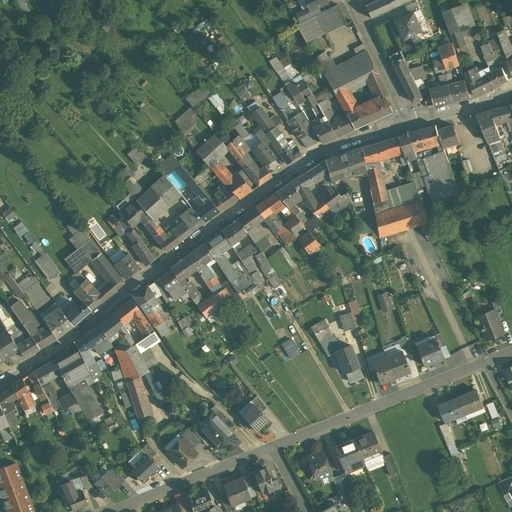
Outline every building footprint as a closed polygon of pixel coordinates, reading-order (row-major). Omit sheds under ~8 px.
[(327,3),(325,0),(297,0),(303,11),(309,8),(310,11),(317,8),(327,3)] [(378,0),(365,6),(370,18),(412,0),(378,0)] [(407,9),(409,15),(420,10),(420,9),(418,4),(407,9)] [(300,23),(296,25),(305,43),(346,23),(338,5),(300,23)] [(447,22),(451,33),(461,30),(470,27),(462,5),(443,11),(447,22)] [(303,11),(296,15),(300,23),(319,14),(317,8),(310,11),(309,8),(303,11)] [(409,15),(396,21),(404,39),(422,31),(417,18),(423,16),(420,10),(409,15)] [(101,30),(108,34),(113,26),(106,22),(101,30)] [(182,25),(176,30),(182,36),(187,31),(182,25)] [(461,30),(451,33),(457,49),(467,46),(461,30)] [(511,52),(504,30),(497,33),(499,38),(508,62),(511,60),(511,56),(511,55),(511,52)] [(501,57),(489,62),(490,64),(488,65),(488,67),(491,72),(502,67),(508,64),(508,63),(508,62),(499,38),(494,40),(498,50),(501,57)] [(53,50),(61,56),(69,45),(60,39),(53,50)] [(401,43),(404,50),(413,46),(410,39),(401,43)] [(494,40),(488,42),(489,44),(492,52),(498,50),(494,40)] [(452,43),(438,48),(443,60),(446,70),(459,65),(452,43)] [(353,49),(357,56),(366,51),(363,44),(353,49)] [(489,44),(481,47),(484,55),(492,52),(489,44)] [(310,52),(314,58),(324,53),(321,46),(310,52)] [(492,52),(484,55),(484,56),(486,63),(489,62),(501,57),(498,50),(492,52)] [(323,73),(329,84),(341,77),(371,62),(366,51),(357,56),(336,67),(323,73)] [(401,51),(389,57),(392,63),(393,63),(393,62),(404,57),(401,51)] [(156,53),(151,56),(156,62),(160,59),(156,53)] [(314,58),(316,62),(327,57),(324,53),(314,58)] [(316,62),(323,73),(336,67),(330,55),(327,57),(316,62)] [(271,66),(275,72),(291,62),(288,56),(279,62),(271,66)] [(268,62),(271,66),(279,62),(275,57),(268,62)] [(409,70),(404,57),(393,62),(393,63),(413,102),(422,98),(420,92),(410,71),(409,70)] [(406,62),(410,69),(422,65),(422,57),(406,62)] [(443,60),(433,61),(436,71),(436,72),(442,71),(443,75),(446,75),(448,74),(446,70),(443,60)] [(275,72),(284,84),(299,74),(291,62),(275,72)] [(371,62),(341,77),(347,89),(368,78),(377,73),(371,62)] [(410,71),(420,92),(426,89),(422,79),(427,78),(422,65),(410,69),(409,70),(410,71)] [(484,69),(483,68),(478,71),(477,68),(465,73),(474,97),(495,87),(488,74),(491,72),(488,67),(484,69)] [(491,72),(488,74),(495,87),(508,81),(502,67),(491,72)] [(377,73),(368,78),(378,100),(384,97),(387,95),(377,73)] [(285,86),(287,89),(303,80),(299,74),(284,84),(285,86)] [(341,77),(329,84),(330,87),(334,94),(335,95),(346,90),(347,89),(341,77)] [(311,93),(303,80),(287,89),(294,99),(296,103),(301,100),(307,96),(311,93)] [(196,101),(198,103),(215,90),(208,81),(185,99),(190,105),(196,101)] [(453,84),(449,86),(453,102),(470,98),(465,81),(453,84)] [(241,101),(250,96),(242,83),(233,88),(241,101)] [(280,103),(286,113),(290,110),(287,104),(294,99),(287,89),(285,86),(280,89),(282,93),(276,96),(280,103)] [(449,86),(430,90),(434,106),(453,102),(449,86)] [(330,87),(325,90),(327,93),(329,97),(334,94),(330,87)] [(346,90),(335,95),(346,115),(356,110),(346,90)] [(208,98),(215,108),(223,102),(216,92),(208,98)] [(328,123),(322,112),(321,109),(317,103),(313,96),(311,93),(307,96),(312,105),(310,106),(310,108),(317,120),(319,119),(321,124),(312,129),(321,143),(335,137),(336,137),(328,123)] [(322,101),(319,93),(313,96),(317,103),(322,101)] [(280,103),(276,96),(272,99),(277,106),(280,103)] [(307,96),(301,100),(308,110),(310,108),(310,106),(312,105),(307,96)] [(378,100),(362,107),(369,122),(391,112),(384,97),(378,100)] [(322,101),(317,103),(321,109),(322,112),(328,123),(333,120),(326,103),(326,101),(325,99),(322,101)] [(198,103),(196,101),(190,105),(192,106),(196,111),(215,133),(217,136),(223,132),(198,103)] [(223,102),(216,108),(221,114),(228,109),(223,102)] [(248,110),(251,114),(260,107),(257,103),(248,110)] [(277,106),(286,120),(294,116),(290,110),(286,113),(280,103),(277,106)] [(192,106),(175,122),(183,135),(189,130),(196,125),(189,118),(196,111),(192,106)] [(511,109),(511,106),(498,109),(491,111),(495,124),(506,121),(511,118),(511,109)] [(270,121),(260,107),(251,114),(263,130),(272,124),(270,121)] [(356,110),(346,115),(354,129),(369,122),(362,107),(356,110)] [(495,124),(491,111),(477,116),(488,145),(501,140),(495,124)] [(294,116),(286,120),(291,127),(303,119),(299,113),(294,116)] [(239,123),(233,115),(227,119),(233,127),(239,123)] [(333,120),(328,123),(336,137),(354,129),(346,115),(333,120)] [(276,116),(270,121),(272,124),(274,127),(281,123),(276,116)] [(27,122),(31,126),(37,120),(34,117),(27,122)] [(303,119),(291,127),(299,139),(305,135),(310,132),(311,131),(303,119)] [(247,134),(239,123),(233,127),(239,135),(242,138),(247,134)] [(281,123),(275,128),(280,135),(280,134),(286,130),(281,123)] [(272,124),(263,130),(266,134),(274,127),(272,124)] [(442,143),(444,150),(460,144),(454,124),(437,130),(442,143)] [(436,126),(408,134),(414,152),(423,149),(430,147),(442,143),(437,130),(436,126)] [(275,128),(274,127),(266,134),(277,150),(286,144),(280,134),(280,135),(275,128)] [(270,142),(260,129),(254,133),(261,142),(262,142),(265,145),(270,142)] [(183,135),(195,151),(200,146),(189,130),(183,135)] [(310,132),(305,135),(313,145),(317,143),(310,132)] [(215,133),(206,141),(220,156),(228,149),(225,145),(217,136),(215,133)] [(414,152),(408,134),(399,136),(404,152),(407,160),(416,157),(414,152)] [(245,155),(251,150),(242,138),(239,135),(233,139),(245,155)] [(305,135),(299,139),(306,149),(313,145),(305,135)] [(399,136),(384,141),(390,157),(399,154),(404,152),(399,136)] [(245,155),(233,139),(225,145),(228,149),(243,168),(244,168),(251,163),(245,155)] [(291,140),(286,144),(291,150),(296,147),(291,140)] [(200,146),(195,151),(209,166),(215,161),(220,156),(206,141),(200,146)] [(265,145),(262,142),(261,142),(259,144),(258,141),(257,142),(253,145),(252,146),(254,148),(251,150),(263,167),(275,158),(265,145)] [(390,157),(384,141),(362,148),(366,169),(378,166),(377,161),(390,157)] [(442,143),(430,147),(432,155),(444,151),(444,150),(442,143)] [(291,150),(286,144),(277,150),(287,165),(302,154),(296,147),(291,150)] [(127,155),(138,166),(146,156),(136,146),(127,155)] [(362,148),(330,159),(335,174),(335,175),(337,175),(338,175),(346,173),(347,176),(366,172),(366,169),(362,148)] [(423,149),(414,152),(416,157),(417,161),(424,158),(426,158),(423,149)] [(455,183),(444,151),(426,158),(424,158),(430,175),(435,189),(450,185),(455,183)] [(35,167),(42,160),(35,152),(28,158),(35,167)] [(407,160),(404,152),(399,154),(403,166),(408,164),(407,160)] [(172,155),(158,169),(164,175),(166,177),(174,169),(180,164),(172,155)] [(75,157),(70,162),(75,167),(80,163),(75,157)] [(424,158),(417,161),(421,172),(423,177),(430,175),(424,158)] [(330,159),(325,161),(328,174),(330,180),(347,176),(346,173),(338,175),(337,175),(335,175),(335,174),(330,159)] [(469,160),(461,162),(465,174),(473,172),(469,160)] [(232,178),(215,161),(209,166),(212,170),(225,185),(232,178)] [(325,161),(307,172),(313,182),(320,179),(321,181),(325,178),(324,176),(328,174),(325,161)] [(258,172),(251,163),(244,168),(258,186),(271,177),(264,168),(258,172)] [(188,174),(180,164),(174,169),(183,179),(188,174)] [(207,165),(201,171),(206,176),(212,171),(207,165)] [(372,203),(386,199),(378,166),(366,169),(366,172),(372,203)] [(232,178),(225,185),(229,189),(238,199),(239,199),(258,186),(244,168),(243,168),(232,178)] [(206,176),(201,171),(193,179),(197,184),(206,176)] [(307,172),(291,182),(300,198),(301,199),(310,193),(306,186),(313,182),(307,172)] [(423,177),(421,172),(412,175),(415,183),(417,190),(426,187),(423,177)] [(193,179),(188,174),(183,179),(194,191),(199,187),(193,179)] [(151,187),(165,202),(168,206),(181,195),(172,184),(166,177),(164,175),(151,187)] [(430,175),(423,177),(426,187),(428,192),(435,189),(430,175)] [(128,177),(121,184),(135,199),(136,200),(143,194),(128,177)] [(291,182),(275,193),(288,207),(292,204),(300,198),(291,182)] [(345,183),(332,186),(332,187),(333,187),(339,197),(347,193),(345,183)] [(415,183),(406,185),(408,193),(417,191),(417,190),(415,183)] [(455,183),(450,185),(454,196),(459,194),(455,183)] [(435,189),(428,192),(432,204),(454,196),(450,185),(435,189)] [(143,194),(136,200),(151,218),(153,220),(168,206),(165,202),(151,187),(143,194)] [(210,200),(199,187),(194,191),(205,204),(210,200)] [(332,187),(326,192),(334,204),(336,202),(335,199),(339,197),(333,187),(332,187)] [(229,189),(212,201),(220,211),(238,199),(229,189)] [(408,193),(404,195),(408,206),(421,202),(417,191),(408,193)] [(334,204),(326,192),(320,196),(328,208),(334,204)] [(288,207),(275,193),(265,200),(273,212),(279,208),(285,215),(287,214),(291,211),(288,207)] [(310,193),(301,199),(305,206),(306,205),(309,208),(316,203),(315,200),(310,193)] [(339,197),(335,199),(336,202),(339,208),(351,203),(347,193),(339,197)] [(320,196),(315,200),(316,203),(309,208),(315,216),(316,217),(328,208),(320,196)] [(136,200),(135,199),(120,212),(131,226),(139,219),(143,225),(144,224),(151,219),(151,218),(136,200)] [(374,216),(389,211),(386,199),(372,203),(374,216)] [(210,200),(205,204),(194,211),(204,222),(220,211),(212,201),(210,200)] [(273,212),(265,200),(254,207),(263,219),(264,218),(268,224),(277,217),(273,212)] [(427,221),(421,202),(408,206),(389,211),(374,216),(379,236),(418,224),(427,221)] [(300,212),(292,204),(288,207),(291,211),(295,216),(300,212)] [(194,211),(190,207),(180,215),(185,221),(193,231),(204,222),(194,211)] [(254,207),(237,220),(246,231),(255,225),(263,219),(254,207)] [(10,208),(2,214),(9,221),(16,216),(10,208)] [(291,211),(287,214),(289,215),(286,217),(290,221),(295,216),(291,211)] [(308,222),(300,212),(295,216),(303,225),(304,226),(308,222)] [(303,225),(295,216),(290,221),(288,222),(296,232),(303,225)] [(308,222),(304,226),(308,231),(309,233),(321,223),(316,217),(315,216),(308,222)] [(283,225),(277,217),(268,224),(274,232),(276,231),(284,226),(283,225)] [(131,226),(125,219),(113,229),(120,237),(127,232),(128,233),(133,229),(131,226)] [(159,226),(151,219),(144,224),(159,243),(168,237),(163,231),(159,226)] [(237,220),(221,231),(232,247),(238,243),(237,241),(248,234),(246,231),(237,220)] [(67,227),(74,236),(82,230),(75,221),(67,227)] [(427,221),(418,224),(420,232),(429,229),(427,221)] [(184,222),(177,227),(185,236),(192,231),(184,222)] [(296,232),(288,222),(286,224),(293,234),(296,232)] [(286,224),(283,225),(284,226),(276,231),(286,245),(293,240),(292,240),(296,237),(293,234),(286,224)] [(270,246),(255,225),(246,231),(248,234),(254,243),(259,250),(261,252),(267,247),(270,246)] [(90,233),(98,243),(105,238),(97,227),(90,233)] [(177,227),(172,232),(180,241),(185,236),(177,227)] [(140,240),(133,229),(128,233),(129,235),(130,235),(135,243),(140,240)] [(70,239),(77,249),(89,239),(82,230),(74,236),(70,239)] [(221,231),(204,244),(214,258),(215,260),(222,255),(219,250),(229,243),(221,231)] [(308,231),(297,239),(300,243),(309,255),(312,253),(307,247),(315,240),(309,233),(308,231)] [(168,237),(159,243),(165,252),(180,241),(172,232),(168,235),(169,236),(168,237)] [(100,254),(89,239),(77,249),(64,259),(74,273),(75,274),(78,271),(92,260),(100,254)] [(135,243),(132,245),(146,265),(154,260),(145,247),(140,240),(135,243)] [(315,240),(307,247),(312,253),(321,246),(315,240)] [(254,243),(237,255),(241,261),(248,257),(254,252),(259,250),(254,243)] [(204,244),(198,248),(208,262),(214,258),(204,244)] [(208,262),(198,248),(187,256),(196,269),(196,270),(205,264),(208,262)] [(266,261),(261,252),(257,255),(256,256),(261,265),(263,263),(266,261)] [(50,281),(60,273),(45,253),(34,261),(50,281)] [(123,283),(100,253),(100,254),(92,260),(110,282),(103,288),(103,289),(103,290),(108,296),(114,291),(123,283)] [(139,268),(127,253),(113,264),(125,279),(139,268)] [(236,275),(222,255),(215,260),(229,280),(236,275)] [(187,256),(170,268),(171,270),(179,281),(183,278),(196,269),(187,256)] [(253,264),(248,257),(241,261),(244,265),(246,268),(253,264)] [(0,278),(3,277),(8,273),(0,261),(0,278)] [(205,264),(196,270),(205,282),(213,277),(205,264)] [(253,264),(246,268),(251,275),(253,273),(257,271),(253,264)] [(15,265),(8,270),(14,278),(21,273),(15,265)] [(246,268),(244,265),(239,269),(241,272),(236,275),(229,280),(238,294),(243,290),(255,282),(253,279),(251,275),(246,268)] [(282,284),(269,265),(266,267),(264,269),(265,271),(256,277),(253,279),(255,282),(257,285),(260,289),(269,282),(274,289),(282,284)] [(171,270),(158,279),(159,280),(167,291),(179,282),(179,281),(171,270)] [(75,274),(74,273),(70,277),(78,285),(85,279),(78,271),(75,274)] [(15,283),(8,273),(3,277),(10,287),(15,283)] [(34,276),(19,288),(25,296),(31,304),(36,310),(49,300),(38,284),(39,283),(34,276)] [(213,277),(205,282),(208,288),(218,282),(214,277),(213,277)] [(198,295),(189,282),(186,283),(185,281),(183,278),(179,281),(179,282),(185,291),(192,300),(198,295)] [(78,285),(73,290),(91,310),(101,301),(101,302),(102,302),(96,295),(98,294),(85,279),(78,285)] [(167,291),(159,280),(154,283),(161,295),(167,304),(173,300),(167,291)] [(229,280),(220,286),(223,289),(213,296),(219,304),(220,306),(222,309),(224,311),(241,299),(238,294),(229,280)] [(179,282),(167,291),(173,299),(185,291),(179,282)] [(218,282),(208,288),(213,295),(213,296),(223,289),(220,286),(218,282)] [(257,285),(255,282),(243,290),(248,298),(260,290),(260,289),(257,285)] [(19,288),(15,283),(10,287),(20,299),(25,296),(19,288)] [(161,295),(154,283),(148,287),(153,296),(155,299),(161,295)] [(148,287),(147,285),(133,296),(139,305),(153,296),(148,287)] [(103,289),(98,294),(96,295),(102,302),(108,296),(103,290),(103,289)] [(382,313),(393,309),(387,292),(377,296),(382,313)] [(200,294),(198,295),(192,300),(197,307),(205,300),(200,294)] [(64,295),(55,303),(58,307),(60,310),(70,301),(64,295)] [(213,296),(213,295),(205,300),(197,307),(205,317),(217,308),(220,306),(213,296)] [(153,296),(139,305),(146,315),(156,310),(160,307),(155,299),(153,296)] [(139,311),(131,299),(115,312),(123,323),(128,320),(132,317),(139,311)] [(498,300),(492,302),(495,310),(496,314),(502,311),(498,300)] [(26,312),(18,301),(10,306),(10,307),(15,313),(19,318),(26,313),(26,312)] [(78,305),(75,308),(70,301),(60,310),(72,326),(86,313),(78,305)] [(355,302),(348,304),(351,312),(352,316),(359,314),(355,302)] [(39,314),(43,318),(58,307),(55,303),(39,314)] [(338,312),(339,316),(351,312),(348,304),(339,307),(340,312),(338,312)] [(10,307),(0,312),(0,319),(1,322),(9,317),(15,313),(10,307)] [(60,310),(58,307),(43,318),(45,321),(48,327),(56,338),(72,326),(60,310)] [(156,310),(146,315),(154,327),(163,322),(156,310)] [(496,314),(495,310),(478,316),(480,322),(482,322),(485,328),(482,329),(483,330),(487,340),(504,334),(496,314)] [(26,313),(19,318),(26,329),(32,325),(34,328),(37,326),(38,325),(29,311),(26,312),(26,313)] [(139,311),(132,317),(137,324),(140,330),(148,324),(139,311)] [(115,312),(99,325),(108,339),(117,332),(125,326),(123,323),(115,312)] [(344,331),(356,327),(352,316),(351,312),(339,316),(344,331)] [(188,314),(184,316),(188,322),(180,327),(182,330),(190,325),(190,326),(193,324),(188,314)] [(163,322),(154,327),(162,338),(180,327),(176,320),(173,316),(163,322)] [(184,316),(176,320),(180,327),(188,322),(184,316)] [(9,317),(1,322),(5,327),(6,329),(13,324),(9,317)] [(132,317),(128,320),(133,327),(137,324),(132,317)] [(310,328),(318,341),(331,335),(323,321),(310,328)] [(13,324),(6,329),(10,337),(18,332),(13,324)] [(148,324),(140,330),(145,337),(153,331),(148,324)] [(48,327),(41,331),(37,326),(34,328),(32,325),(26,329),(31,337),(39,349),(56,339),(56,338),(48,327)] [(99,325),(85,334),(80,339),(86,349),(87,348),(88,349),(93,347),(98,355),(112,346),(108,339),(99,325)] [(190,325),(182,330),(185,337),(195,331),(190,326),(190,325)] [(125,326),(117,332),(123,343),(127,349),(135,344),(132,339),(125,326)] [(6,329),(5,327),(0,330),(0,353),(3,359),(13,353),(14,355),(20,351),(16,346),(10,337),(6,329)] [(19,331),(18,332),(10,337),(16,346),(25,341),(19,331)] [(139,341),(139,342),(135,344),(140,353),(159,340),(153,331),(145,337),(139,341)] [(335,351),(341,349),(334,333),(331,335),(318,341),(326,355),(335,351)] [(433,335),(433,336),(435,341),(436,341),(439,348),(445,345),(439,333),(433,335)] [(433,336),(414,343),(424,366),(443,358),(439,348),(436,341),(435,341),(433,336)] [(25,341),(16,346),(20,351),(24,358),(39,349),(31,337),(25,341)] [(406,337),(397,341),(398,344),(400,349),(404,349),(406,354),(411,352),(406,337)] [(86,349),(80,339),(75,343),(79,350),(89,372),(93,380),(102,375),(100,371),(106,368),(101,359),(95,362),(88,349),(87,348),(86,349)] [(123,343),(114,349),(116,354),(126,349),(127,349),(123,343)] [(127,349),(126,349),(140,375),(144,373),(149,371),(147,367),(144,361),(141,355),(140,353),(135,344),(127,349)] [(383,350),(386,357),(401,351),(400,349),(398,344),(383,350)] [(450,355),(445,345),(439,348),(443,358),(450,355)] [(341,349),(335,351),(344,372),(358,367),(350,346),(341,349)] [(140,375),(126,349),(116,354),(117,355),(120,363),(124,377),(126,383),(140,375)] [(89,372),(79,350),(55,364),(60,373),(60,374),(66,384),(67,384),(82,376),(89,372)] [(386,357),(394,378),(410,371),(401,351),(386,357)] [(148,352),(141,355),(144,361),(151,358),(148,352)] [(151,358),(144,361),(147,367),(156,363),(153,357),(151,358)] [(369,370),(374,368),(372,363),(369,357),(366,358),(369,370)] [(386,357),(372,363),(374,368),(379,382),(380,384),(394,378),(386,357)] [(53,361),(33,371),(40,384),(47,381),(60,374),(60,373),(55,364),(53,361)] [(374,384),(379,382),(374,368),(369,370),(374,384)] [(40,384),(33,371),(27,376),(34,386),(40,384)] [(153,380),(149,371),(144,373),(149,382),(153,380)] [(89,372),(82,376),(88,386),(94,382),(93,380),(89,372)] [(153,414),(140,375),(126,383),(129,392),(137,419),(153,414)] [(88,386),(82,376),(67,384),(70,391),(71,392),(77,402),(81,410),(87,421),(93,418),(91,413),(100,408),(88,386)] [(120,394),(129,392),(126,383),(124,377),(116,379),(120,394)] [(22,380),(12,386),(17,397),(28,392),(22,380)] [(40,384),(34,386),(38,395),(44,392),(42,388),(40,384)] [(49,384),(42,388),(46,397),(49,403),(50,404),(57,400),(49,384)] [(67,384),(66,384),(61,386),(65,394),(67,393),(70,391),(67,384)] [(12,386),(0,394),(0,406),(4,415),(11,410),(13,409),(9,401),(17,397),(12,386)] [(477,389),(458,397),(465,414),(484,406),(477,389)] [(28,392),(17,397),(23,409),(31,405),(33,404),(28,392)] [(44,392),(38,395),(41,400),(46,397),(44,392)] [(77,402),(71,392),(68,394),(57,400),(60,405),(63,410),(77,402)] [(266,407),(256,395),(250,401),(254,405),(254,404),(261,412),(266,407)] [(41,400),(41,401),(43,406),(49,403),(46,397),(41,400)] [(458,397),(439,404),(446,421),(465,414),(458,397)] [(52,409),(60,405),(57,400),(50,404),(52,409)] [(239,412),(244,418),(249,412),(248,410),(254,405),(250,401),(239,412)] [(499,416),(493,402),(487,404),(493,419),(499,416)] [(49,403),(43,406),(40,408),(45,420),(56,416),(52,409),(50,404),(49,403)] [(227,418),(215,404),(209,410),(212,413),(212,412),(222,423),(227,418)] [(261,412),(254,404),(254,405),(248,410),(249,412),(244,418),(256,431),(268,419),(261,412)] [(0,428),(8,425),(0,406),(0,428)] [(484,406),(465,414),(467,419),(486,412),(484,406)] [(91,413),(93,418),(94,418),(103,413),(100,408),(91,413)] [(11,410),(4,415),(8,425),(9,427),(16,424),(11,410)] [(222,423),(212,412),(212,413),(204,421),(207,424),(201,430),(201,433),(207,440),(211,440),(218,448),(233,434),(222,423)] [(153,414),(137,419),(139,424),(144,422),(145,427),(156,423),(153,414)] [(111,417),(104,420),(107,427),(115,424),(111,417)] [(498,418),(492,420),(495,429),(502,427),(498,418)] [(448,423),(440,427),(448,446),(456,443),(448,423)] [(8,425),(0,428),(0,429),(5,441),(13,437),(9,427),(8,425)] [(201,441),(188,428),(179,436),(181,439),(182,438),(192,449),(201,441)] [(372,433),(364,436),(364,435),(354,439),(363,461),(381,454),(372,433)] [(192,449),(182,438),(181,439),(175,445),(176,447),(169,453),(182,467),(189,460),(188,459),(191,456),(192,457),(196,453),(192,449)] [(354,439),(333,447),(342,470),(363,462),(363,461),(354,439)] [(157,453),(147,443),(141,450),(146,455),(150,459),(157,453)] [(316,453),(307,457),(310,463),(308,464),(306,467),(308,471),(311,472),(313,471),(315,476),(319,478),(331,473),(322,454),(317,456),(316,453)] [(363,461),(363,462),(366,469),(384,462),(383,457),(381,454),(363,461)] [(391,454),(383,457),(384,462),(390,476),(398,473),(391,454)] [(146,455),(134,467),(132,467),(130,468),(130,471),(132,472),(133,472),(142,482),(158,468),(150,459),(146,455)] [(0,488),(3,498),(25,489),(15,463),(0,468),(0,488)] [(265,467),(252,472),(256,480),(255,482),(256,484),(258,484),(258,485),(261,494),(271,490),(274,495),(281,493),(275,480),(271,481),(270,479),(270,478),(270,476),(268,476),(265,467)] [(125,481),(113,468),(108,472),(120,485),(125,481)] [(108,472),(107,471),(94,482),(98,487),(107,495),(115,487),(116,488),(120,485),(108,472)] [(256,480),(252,472),(247,474),(247,475),(252,486),(252,487),(258,485),(258,484),(256,484),(255,482),(256,480)] [(355,496),(345,472),(338,475),(345,491),(345,492),(348,499),(355,496)] [(332,478),(331,473),(319,478),(322,485),(333,480),(332,478)] [(92,487),(86,475),(79,478),(85,490),(92,487)] [(247,475),(242,477),(246,488),(252,486),(247,475)] [(338,475),(332,478),(333,480),(339,494),(345,492),(345,491),(338,475)] [(511,476),(498,482),(505,494),(511,491),(511,489),(511,476)] [(242,477),(222,485),(227,496),(231,506),(232,506),(230,503),(248,496),(249,499),(250,498),(246,488),(242,477)] [(61,498),(66,496),(63,488),(62,484),(56,487),(61,498)] [(69,486),(63,488),(66,496),(74,493),(71,484),(69,485),(69,486)] [(107,495),(98,487),(94,491),(102,499),(107,495)] [(33,511),(25,489),(3,498),(7,508),(6,508),(7,511),(33,511)] [(206,489),(187,497),(190,504),(192,511),(200,511),(208,509),(209,511),(208,511),(219,511),(220,511),(217,505),(216,505),(213,506),(206,489)] [(82,491),(75,494),(74,493),(66,496),(72,511),(87,504),(82,491)] [(345,492),(339,494),(341,502),(348,499),(345,492)] [(231,506),(227,496),(220,499),(226,511),(228,511),(233,510),(232,506),(231,506)] [(58,498),(49,502),(52,511),(55,511),(62,509),(58,498)] [(317,504),(320,511),(326,507),(323,501),(317,504)] [(320,511),(338,511),(334,503),(326,507),(320,511)]
